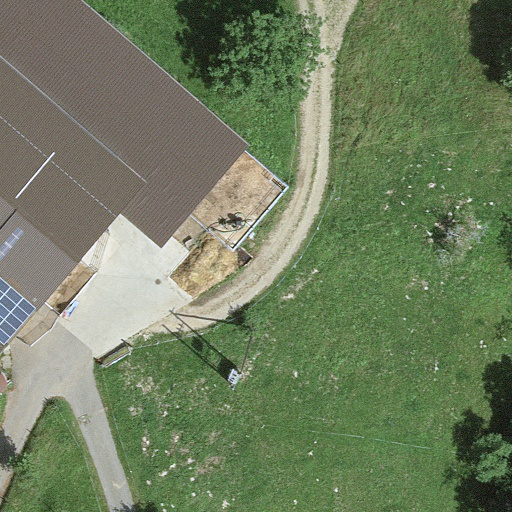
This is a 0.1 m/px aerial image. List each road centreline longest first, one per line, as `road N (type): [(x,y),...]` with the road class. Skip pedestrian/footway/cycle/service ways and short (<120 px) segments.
road 1 (track): [(311,0),(318,143),(309,191),(264,273),(207,314),(125,320),(70,349)]
road 2 (track): [(70,349),(123,511)]
road 3 (track): [(70,349),(0,460)]
